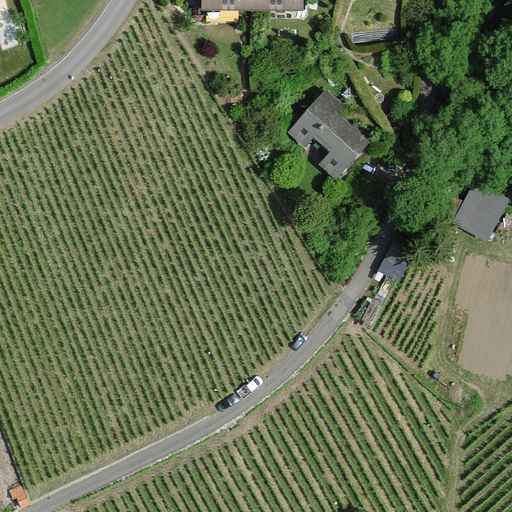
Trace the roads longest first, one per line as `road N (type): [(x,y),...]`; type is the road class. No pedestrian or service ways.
road 1 (track): [(33,511),(211,424),(260,390),(347,299),(403,195),(445,0)]
road 2 (residential): [(121,0),(59,80),(0,114)]
